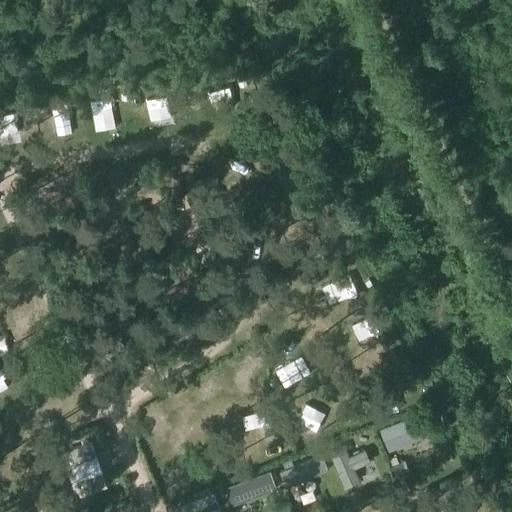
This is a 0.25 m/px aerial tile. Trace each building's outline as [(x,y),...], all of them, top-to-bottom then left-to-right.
[(96,112),(96,132),(115,132),(115,112),(96,112)] [(123,215),(140,221),(144,209),(127,203),(123,215)] [(118,220),(123,209),(111,204),(106,214),(118,220)] [(191,208),(189,233),(200,234),(202,209),(191,208)] [(245,253),(259,248),(253,229),(238,234),(245,253)] [(0,339),(0,358),(14,355),(8,337),(0,339)] [(0,388),(0,401),(2,407),(17,402),(11,385),(0,388)] [(389,449),(431,432),(423,411),(380,428),(389,449)] [(83,446),(60,453),(76,498),(108,487),(92,442),(88,444),(87,439),(81,441),(83,446)] [(352,467),(367,461),(362,450),(348,456),(343,445),(328,451),(343,486),(358,479),(352,467)] [(433,472),(430,454),(421,456),(423,474),(433,472)] [(320,455),(277,473),(283,488),(327,470),(320,455)] [(364,498),(384,499),(386,468),(365,467),(364,498)] [(275,488),(268,471),(226,486),(232,504),(275,488)] [(5,483),(0,485),(0,499),(11,494),(5,483)] [(207,511),(219,507),(212,493),(174,509),(175,511),(207,511)] [(286,499),(275,503),(279,511),(289,507),(286,499)]
